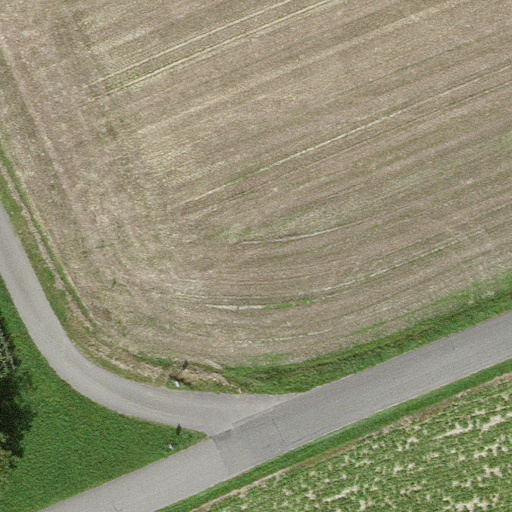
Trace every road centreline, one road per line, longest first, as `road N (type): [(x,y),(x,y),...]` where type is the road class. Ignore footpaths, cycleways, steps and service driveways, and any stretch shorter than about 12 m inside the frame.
road 1 (unclassified): [(511,346),(111,511)]
road 2 (track): [(0,216),(58,342),(97,390),(160,415),(313,429)]
